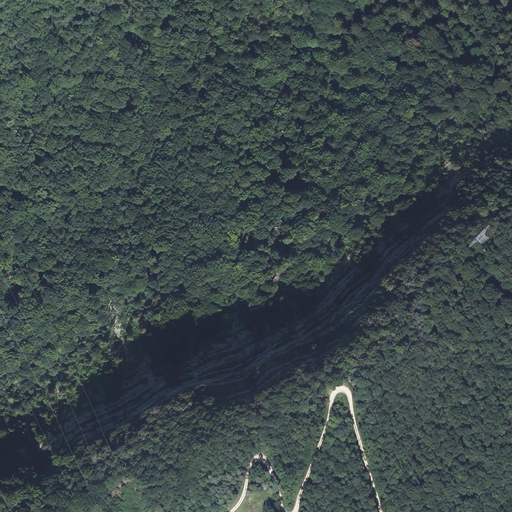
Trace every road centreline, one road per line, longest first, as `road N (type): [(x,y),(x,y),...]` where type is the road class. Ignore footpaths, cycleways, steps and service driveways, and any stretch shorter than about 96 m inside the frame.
road 1 (track): [(295,511),(344,389),(380,511)]
road 2 (track): [(233,511),(247,471),(261,460),(285,511)]
